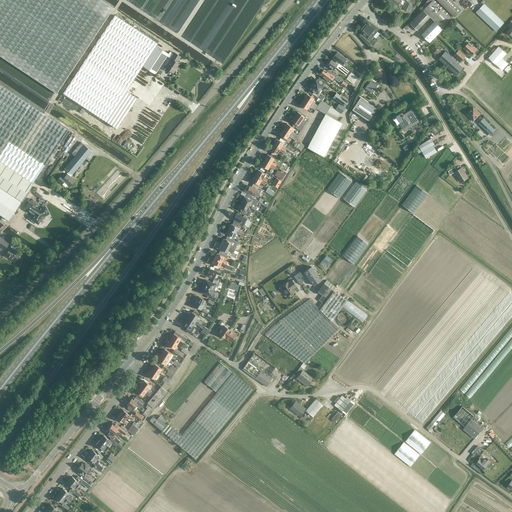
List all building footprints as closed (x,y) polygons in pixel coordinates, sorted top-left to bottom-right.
[(101,0),(0,0),(0,55),(57,93),(113,8),(101,0)] [(435,0),(427,0),(421,8),(424,10),(423,10),(410,23),(417,30),(430,17),(435,21),(422,34),(430,42),(443,29),(442,28),(451,19),(448,16),(451,14),(435,0)] [(462,9),(452,0),(437,0),(455,17),(462,9)] [(409,12),(413,5),(407,2),(403,9),(409,12)] [(496,31),(504,22),(484,3),(476,12),(496,31)] [(126,91),(143,66),(156,45),(157,43),(114,15),(83,62),(126,91)] [(367,21),(359,30),(361,32),(360,34),(366,39),(367,37),(368,38),(368,37),(371,34),(373,36),(377,31),(375,29),(367,21)] [(457,23),(453,27),(459,32),(463,29),(457,23)] [(468,42),(463,48),(471,56),(476,50),(468,42)] [(431,49),(437,54),(442,49),(436,44),(431,49)] [(156,45),(143,66),(155,74),(167,56),(168,54),(156,45)] [(488,58),(499,67),(505,61),(502,58),(507,53),(499,46),(488,58)] [(459,50),(456,53),(463,59),(466,56),(459,50)] [(167,56),(170,58),(171,59),(165,68),(173,73),(179,64),(177,62),(181,57),(174,52),(173,54),(170,51),(168,54),(167,56)] [(456,74),(463,67),(446,51),(439,59),(449,68),(448,69),(450,71),(452,70),(456,74)] [(337,52),(333,58),(342,64),(346,59),(337,52)] [(461,62),(463,59),(456,53),(454,55),(461,62)] [(338,63),(338,64),(331,59),(327,65),(333,70),(336,67),(346,75),(349,71),(338,63)] [(83,62),(63,93),(116,128),(137,98),(126,91),(83,62)] [(327,79),(326,80),(330,82),(333,78),(341,84),(340,84),(344,87),(347,84),(328,70),(327,72),(327,71),(326,72),(323,70),(320,74),(327,79)] [(346,79),(353,84),(358,77),(351,72),(346,79)] [(317,79),(313,84),(320,89),(322,87),(327,90),(330,87),(324,83),(324,84),(317,79)] [(365,88),(372,93),(374,90),(374,89),(377,84),(378,83),(375,82),(375,83),(374,82),(374,83),(371,81),(368,84),(365,88)] [(0,160),(32,183),(67,130),(0,84),(0,160)] [(315,96),(321,100),(322,100),(325,96),(319,92),(320,89),(313,84),(310,89),(317,94),(315,96)] [(332,97),(344,106),(348,100),(336,92),(332,97)] [(307,94),(303,99),(316,108),(318,105),(312,101),(314,98),(307,94)] [(352,110),(368,121),(377,108),(360,97),(352,110)] [(300,105),(307,110),(309,107),(311,108),(315,110),(316,109),(316,108),(303,99),(300,105)] [(316,108),(316,109),(325,114),(337,120),(340,113),(322,100),(321,100),(318,105),(316,108)] [(466,114),(474,121),(480,114),(473,107),(466,114)] [(404,131),(419,122),(412,109),(404,114),(402,112),(396,116),(400,123),(399,123),(404,131)] [(297,112),(294,117),(300,121),(300,122),(304,125),(307,120),(308,120),(308,119),(307,119),(305,117),(304,116),(297,112)] [(437,118),(434,113),(428,117),(431,122),(437,118)] [(337,120),(325,114),(308,147),(323,156),(341,122),(337,120)] [(476,121),(479,124),(477,127),(489,137),(495,130),(480,116),(476,121)] [(294,117),(291,120),(294,122),(292,125),(300,131),(303,127),(304,125),(300,122),(300,121),(294,117)] [(283,129),(296,137),(298,135),(294,133),(292,131),(294,128),(287,123),(283,129)] [(296,137),(283,129),(279,134),(282,136),(280,138),(286,142),(287,139),(289,136),(291,138),(291,137),(294,140),(296,137)] [(276,139),(273,144),(284,151),(286,149),(281,146),(283,144),(285,145),(287,142),(286,142),(280,138),(279,140),(276,139)] [(426,158),(437,152),(433,145),(434,144),(431,138),(419,146),(415,150),(417,154),(422,151),(426,158)] [(483,147),(489,153),(492,150),(505,163),(511,155),(511,145),(504,138),(496,146),(489,140),(483,147)] [(75,180),(70,177),(72,175),(92,151),(84,145),(81,142),(71,153),(74,156),(64,168),(68,171),(67,172),(67,174),(64,177),(61,175),(57,180),(62,184),(64,182),(70,186),(75,180)] [(283,153),(284,151),(273,144),(270,150),(272,151),(271,154),(276,156),(279,151),(283,153)] [(279,166),(275,163),(275,162),(273,160),(274,158),(276,159),(277,157),(276,156),(271,154),(270,156),(267,154),(264,160),(278,168),(279,166)] [(0,174),(27,192),(33,183),(32,183),(0,160),(0,174)] [(277,170),(278,168),(264,160),(261,165),(268,170),(269,167),(271,168),(271,167),(274,169),(274,168),(277,170)] [(460,182),(468,178),(462,167),(457,170),(455,167),(448,171),(450,175),(454,172),(460,182)] [(255,175),(266,182),(267,180),(263,177),(265,174),(258,169),(255,175)] [(282,179),(285,174),(277,170),(274,175),(282,179)] [(0,187),(21,201),(27,192),(0,174),(0,187)] [(266,182),(255,175),(252,181),(254,182),(253,184),(257,187),(260,182),(264,185),(266,182)] [(281,180),(276,177),(272,184),(277,187),(281,180)] [(264,194),(266,191),(265,191),(263,190),(257,187),(253,184),(251,187),(249,186),(246,192),(258,198),(259,195),(255,192),(256,190),(261,193),(264,194)] [(0,200),(15,211),(21,201),(0,187),(0,200)] [(326,189),(314,207),(327,215),(339,197),(326,189)] [(244,196),(241,202),(255,209),(256,206),(255,206),(258,200),(253,197),(252,195),(248,193),(248,194),(248,193),(246,196),(247,196),(246,197),(244,196)] [(342,224),(354,207),(342,199),(330,216),(342,224)] [(0,214),(8,220),(15,211),(0,200),(0,214)] [(38,224),(41,219),(42,219),(43,219),(44,219),(45,219),(45,218),(45,217),(45,216),(45,215),(49,213),(45,207),(42,209),(42,208),(39,208),(39,209),(29,202),(25,208),(33,213),(30,218),(32,219),(38,224)] [(248,216),(250,211),(253,212),(255,209),(241,202),(238,209),(241,210),(240,212),(248,216)] [(400,205),(387,225),(400,233),(412,212),(400,205)] [(243,216),(236,213),(233,219),(234,220),(233,222),(243,227),(248,217),(243,215),(243,216)] [(231,224),(228,229),(240,235),(242,236),(244,233),(237,230),(238,227),(231,224)] [(226,237),(233,240),(234,238),(235,236),(239,237),(240,235),(228,229),(226,234),(227,235),(226,237)] [(343,256),(355,263),(368,242),(356,235),(343,256)] [(0,236),(0,246),(4,250),(9,242),(0,236)] [(238,251),(239,250),(235,248),(236,247),(230,244),(231,242),(232,243),(233,240),(226,237),(225,239),(224,238),(221,243),(238,251)] [(219,251),(227,255),(228,253),(226,252),(227,250),(233,252),(237,254),(238,251),(221,243),(219,248),(220,249),(219,251)] [(10,247),(5,255),(15,262),(19,255),(16,253),(16,252),(10,247)] [(226,257),(227,255),(219,251),(218,254),(217,253),(214,258),(229,265),(230,263),(223,259),(224,257),(226,257)] [(327,263),(331,258),(326,255),(322,260),(327,263)] [(230,266),(229,265),(214,258),(212,263),(219,267),(220,264),(225,266),(225,267),(229,269),(230,266)] [(323,269),(327,263),(322,260),(318,265),(323,269)] [(313,285),(321,280),(311,266),(304,271),(313,285)] [(222,276),(224,272),(224,271),(222,270),(217,268),(216,271),(209,268),(207,275),(214,277),(216,274),(222,276)] [(303,276),(300,272),(294,276),(300,284),(302,282),(303,282),(300,278),(303,276)] [(214,290),(215,287),(217,288),(220,282),(213,279),(212,282),(206,280),(205,282),(204,283),(204,284),(203,284),(203,285),(203,286),(214,290)] [(287,282),(281,286),(279,288),(281,290),(282,290),(283,289),(288,296),(289,294),(290,295),(291,295),(292,295),(293,294),(293,293),(292,292),(294,291),(292,288),(296,286),(292,280),(288,283),(287,282)] [(319,300),(324,304),(334,291),(336,287),(327,280),(324,283),(318,292),(322,295),(319,300)] [(213,300),(215,294),(212,293),(214,290),(203,286),(202,286),(202,287),(202,288),(202,289),(202,290),(201,292),(208,294),(207,297),(213,300)] [(347,301),(341,296),(334,291),(324,304),(320,309),(331,321),(347,301)] [(196,301),(203,305),(205,303),(211,307),(214,302),(209,299),(207,301),(206,300),(199,296),(196,301)] [(331,321),(320,309),(309,299),(279,321),(265,335),(304,363),(339,329),(331,321)] [(203,305),(196,301),(193,306),(202,311),(201,312),(204,313),(207,307),(203,305)] [(188,316),(201,324),(203,322),(197,319),(199,316),(191,312),(188,316)] [(201,324),(188,316),(186,321),(193,325),(194,323),(199,326),(200,326),(201,324)] [(186,321),(183,325),(188,328),(187,331),(192,334),(193,333),(191,332),(195,327),(186,321)] [(201,324),(200,326),(201,327),(202,328),(201,331),(205,334),(208,329),(204,326),(201,324)] [(236,335),(236,334),(230,331),(231,330),(223,326),(218,334),(226,338),(231,341),(234,337),(235,338),(236,337),(237,336),(236,335)] [(170,339),(178,344),(181,339),(185,341),(187,338),(179,334),(175,331),(170,339)] [(174,349),(178,344),(170,339),(167,345),(174,349)] [(161,354),(168,359),(172,353),(164,349),(161,354)] [(266,386),(272,378),(269,376),(275,367),(255,352),(242,369),(266,386)] [(165,365),(168,359),(161,354),(157,360),(165,365)] [(303,370),(304,369),(306,365),(303,363),(295,373),(299,375),(297,377),(308,384),(313,377),(303,370)] [(151,369),(158,374),(162,369),(155,364),(151,369)] [(155,379),(158,374),(151,369),(148,375),(155,379)] [(181,435),(172,427),(166,434),(195,459),(233,412),(252,389),(233,373),(201,412),(181,435)] [(144,380),(140,386),(153,395),(155,393),(148,388),(151,385),(144,380)] [(140,386),(136,391),(143,396),(145,393),(151,398),(147,403),(154,408),(155,409),(161,401),(159,400),(153,395),(140,386)] [(161,386),(155,393),(153,395),(159,400),(167,391),(161,386)] [(334,405),(345,414),(354,403),(347,396),(345,398),(342,395),(334,405)] [(131,398),(129,401),(136,406),(137,404),(141,407),(142,406),(143,404),(138,400),(140,399),(136,396),(135,398),(133,397),(132,398),(131,399),(131,398)] [(316,399),(305,411),(313,417),(323,405),(316,399)] [(134,409),(136,406),(129,401),(127,403),(127,404),(127,405),(126,406),(135,413),(134,415),(141,420),(143,417),(136,412),(137,411),(134,409)] [(289,409),(300,416),(305,409),(295,401),(289,409)] [(147,408),(144,412),(149,416),(154,408),(148,403),(146,407),(147,408)] [(483,428),(472,419),(474,416),(462,406),(453,417),(465,427),(463,429),(451,419),(442,431),(440,430),(450,418),(446,414),(436,426),(435,426),(445,414),(441,411),(431,422),(426,428),(431,432),(434,428),(440,433),(437,436),(460,456),(483,428)] [(121,410),(119,413),(126,419),(127,417),(130,419),(132,420),(133,418),(133,417),(134,416),(134,415),(131,413),(130,415),(123,410),(122,410),(121,410)] [(334,421),(341,414),(338,411),(331,419),(334,421)] [(119,413),(116,417),(117,417),(116,418),(126,425),(127,423),(124,421),(126,419),(119,413)] [(161,430),(167,423),(168,422),(160,415),(157,419),(153,416),(149,420),(161,430)] [(111,424),(109,426),(116,432),(118,429),(125,435),(128,431),(128,430),(124,427),(121,425),(120,427),(118,425),(119,424),(116,422),(115,423),(113,422),(112,424),(111,424)] [(167,423),(161,430),(166,434),(172,427),(167,423)] [(133,424),(128,430),(128,431),(134,435),(138,428),(134,425),(133,424)] [(107,430),(105,432),(108,434),(107,435),(111,438),(118,444),(121,439),(117,436),(119,434),(116,432),(109,426),(107,429),(108,429),(107,430)] [(101,437),(99,440),(108,447),(111,443),(116,447),(118,444),(111,438),(109,440),(103,435),(102,437),(101,437)] [(98,442),(96,445),(105,452),(106,452),(104,454),(112,460),(115,457),(115,456),(111,453),(110,454),(106,452),(107,451),(106,450),(108,447),(99,440),(97,442),(98,442)] [(430,441),(421,453),(437,466),(446,454),(430,441)] [(471,452),(474,454),(480,447),(477,445),(471,452)] [(91,450),(89,453),(97,459),(100,461),(101,458),(103,457),(106,459),(105,460),(109,463),(110,464),(112,460),(104,454),(103,456),(97,452),(96,453),(92,450),(92,451),(91,450)] [(89,453),(87,455),(88,456),(87,457),(91,460),(90,461),(93,463),(93,462),(94,463),(93,464),(95,465),(94,467),(96,468),(100,471),(103,467),(98,463),(100,461),(97,459),(89,453)] [(427,479),(436,466),(419,454),(410,467),(427,479)] [(483,470),(488,465),(487,464),(490,461),(486,457),(485,458),(482,456),(476,463),(483,470)] [(81,463),(79,466),(87,472),(88,473),(90,470),(92,468),(85,463),(84,464),(82,463),(81,464),(81,463)] [(77,469),(78,471),(77,472),(83,477),(83,478),(88,482),(90,479),(85,474),(87,472),(79,466),(77,468),(77,469)] [(71,477),(69,479),(81,488),(82,486),(78,483),(80,480),(77,477),(75,479),(72,476),(71,477)] [(69,479),(67,482),(67,483),(71,486),(69,488),(71,489),(70,490),(75,494),(78,497),(80,494),(76,492),(73,489),(75,487),(77,489),(77,488),(79,490),(81,488),(69,479)] [(81,483),(89,489),(91,486),(83,480),(81,483)] [(59,493),(70,501),(74,504),(75,501),(72,499),(67,496),(69,493),(73,496),(75,494),(70,490),(68,492),(63,488),(59,493)] [(62,503),(64,500),(69,503),(70,501),(59,493),(55,498),(62,503)]
